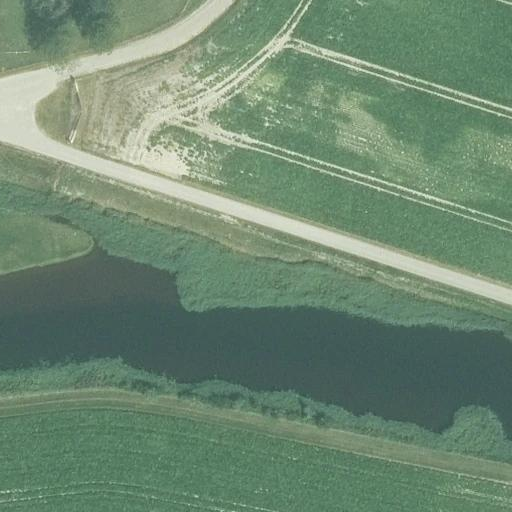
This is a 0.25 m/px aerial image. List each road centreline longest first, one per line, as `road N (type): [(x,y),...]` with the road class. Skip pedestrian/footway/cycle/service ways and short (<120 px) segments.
road 1 (unclassified): [(511,296),(0,130)]
road 2 (unclassified): [(0,88),(199,19),(215,0)]
